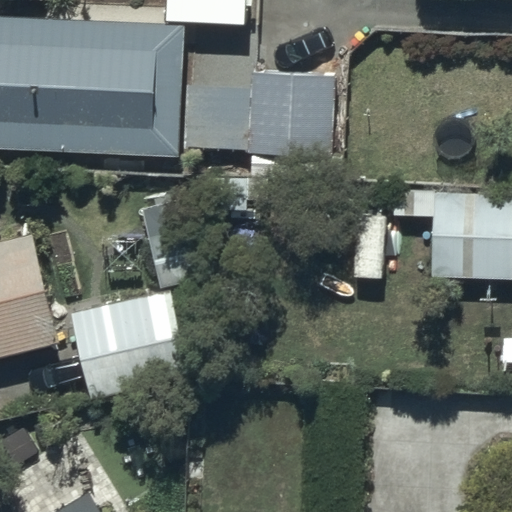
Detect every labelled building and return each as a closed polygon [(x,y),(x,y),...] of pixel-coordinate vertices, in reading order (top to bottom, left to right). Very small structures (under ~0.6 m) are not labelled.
[(188,15),(0,8),(0,144),(182,151),(188,15)] [(255,87),(193,86),(193,148),(339,148),(339,72),(255,72),(255,87)] [(218,189),(146,207),(165,283),(237,265),(218,189)] [(511,196),(440,195),(439,271),(511,272),(511,196)] [(39,231),(0,240),(0,354),(65,339),(39,231)] [(195,371),(175,287),(76,311),(95,394),(195,371)] [(109,511),(90,482),(42,511),(109,511)]
